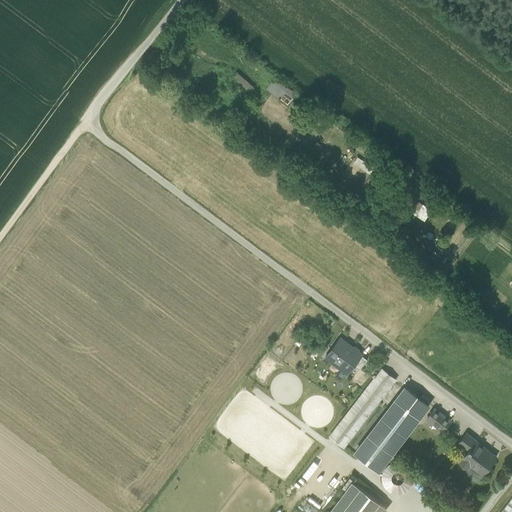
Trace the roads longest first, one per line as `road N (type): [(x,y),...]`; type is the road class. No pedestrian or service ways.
road 1 (residential): [(176,0),(83,114),(511,437)]
road 2 (track): [(83,114),(0,226)]
